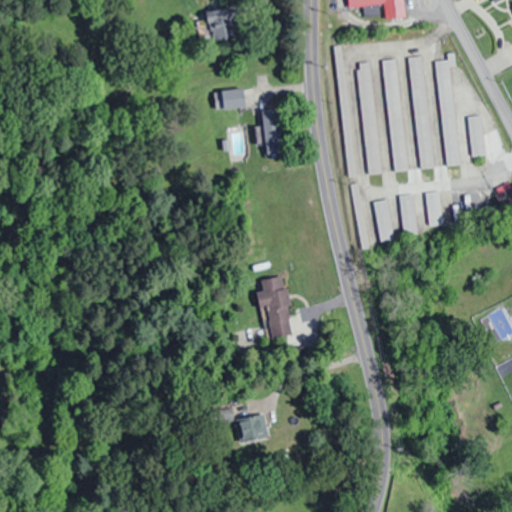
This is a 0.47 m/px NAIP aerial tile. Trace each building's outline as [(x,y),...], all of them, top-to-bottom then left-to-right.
[(363,7),(364,18),(380,17),(379,5),(403,2),(403,0),(347,0),(349,9),(363,7)] [(242,18),(240,4),(205,11),(210,42),(236,38),(233,19),(242,18)] [(346,176),(354,175),(342,47),(334,47),(346,176)] [(446,60),(435,61),(445,165),(459,164),(450,67),(455,66),(454,53),(445,54),(446,60)] [(423,56),(408,58),(419,168),(433,166),(423,56)] [(393,171),(407,169),(396,59),(382,60),(393,171)] [(371,62),(357,63),(366,173),(380,172),(371,62)] [(216,110),(245,108),(243,89),(214,91),(216,110)] [(284,147),(275,108),(257,112),(265,151),(284,147)] [(486,154),(481,115),(466,117),(471,156),(486,154)] [(367,247),(358,183),(351,184),(360,248),(367,247)] [(424,192),(427,226),(442,224),(439,190),(424,192)] [(399,195),(403,235),(416,234),(413,194),(399,195)] [(379,241),(393,239),(387,199),(373,201),(379,241)] [(267,307),(271,337),(293,334),(285,275),(257,278),(261,308),(267,307)] [(268,437),(264,413),(235,418),(239,442),(268,437)]
